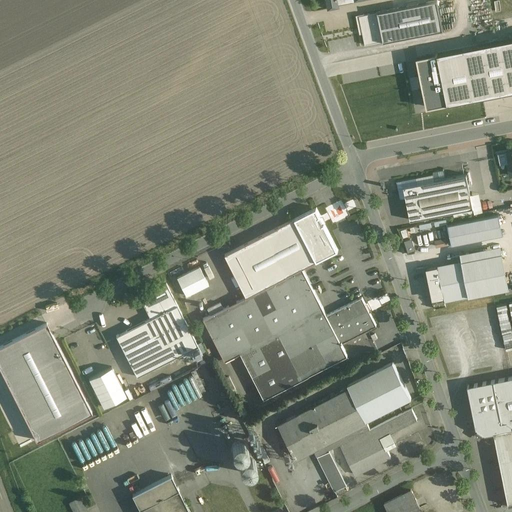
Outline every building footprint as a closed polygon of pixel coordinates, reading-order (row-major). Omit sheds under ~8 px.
[(339,5),(337,0),(326,0),(328,9),(339,7),(339,5)] [(363,34),(365,45),(443,29),(437,0),(364,15),(364,14),(356,15),(360,34),(363,34)] [(511,38),(438,53),(448,103),(511,90),(511,38)] [(427,107),(448,103),(438,53),(417,57),(427,107)] [(442,179),(434,180),(433,174),(396,182),(400,199),(406,198),(410,220),(473,208),(466,174),(442,179)] [(224,261),(243,298),(302,268),(337,250),(318,213),(224,261)] [(499,214),(448,225),(452,244),(503,234),(499,214)] [(498,253),(474,258),(477,272),(465,274),(469,296),(505,289),(498,253)] [(474,258),(461,260),(461,263),(462,268),(463,267),(465,274),(477,272),(474,258)] [(461,263),(442,267),(444,268),(445,271),(462,268),(461,263)] [(199,265),(175,275),(183,296),(208,286),(199,265)] [(442,267),(439,267),(426,270),(432,303),(469,296),(465,274),(463,267),(462,268),(445,271),(444,268),(442,267)] [(326,315),(302,268),(243,298),(202,319),(224,361),(239,353),(263,399),(347,356),(341,344),(326,315)] [(166,284),(139,297),(150,319),(177,305),(166,284)] [(361,298),(326,315),(341,344),(376,326),(361,298)] [(150,319),(116,336),(136,377),(184,353),(190,350),(198,346),(177,305),(150,319)] [(0,347),(0,367),(37,440),(92,413),(47,324),(0,347)] [(198,346),(190,350),(194,359),(202,355),(198,346)] [(194,359),(190,350),(184,353),(190,364),(195,361),(194,359)] [(393,362),(347,385),(349,388),(276,424),(295,461),(367,424),(366,421),(411,399),(393,362)] [(90,379),(104,407),(125,396),(112,368),(90,379)] [(511,376),(467,386),(476,429),(477,430),(474,434),(480,438),(483,434),(485,435),(494,433),(493,432),(511,427),(511,376)] [(259,469),(227,406),(211,414),(243,477),(259,469)] [(411,409),(375,427),(378,432),(381,437),(416,419),(411,409)] [(375,427),(346,442),(348,447),(378,432),(375,427)] [(511,427),(493,432),(494,433),(508,506),(511,505),(511,427)] [(378,432),(348,447),(355,461),(385,446),(381,437),(378,432)] [(346,442),(339,445),(342,450),(348,447),(346,442)] [(355,461),(349,464),(355,475),(390,456),(385,446),(355,461)] [(348,447),(342,450),(349,464),(355,461),(348,447)] [(346,485),(329,450),(316,456),(334,492),(346,485)] [(189,511),(171,475),(132,495),(141,511),(189,511)] [(421,511),(410,490),(384,503),(388,511),(421,511)] [(73,511),(85,511),(88,511),(80,495),(68,501),(73,511)]
